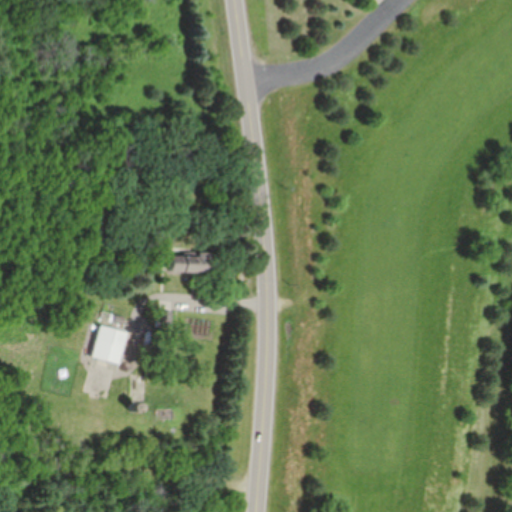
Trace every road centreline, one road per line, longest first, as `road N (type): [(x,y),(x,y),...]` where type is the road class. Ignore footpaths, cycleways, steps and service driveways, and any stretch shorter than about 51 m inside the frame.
road 1 (secondary): [(238,0),(272,305),(261,511)]
road 2 (residential): [(249,83),(340,56),(393,0)]
